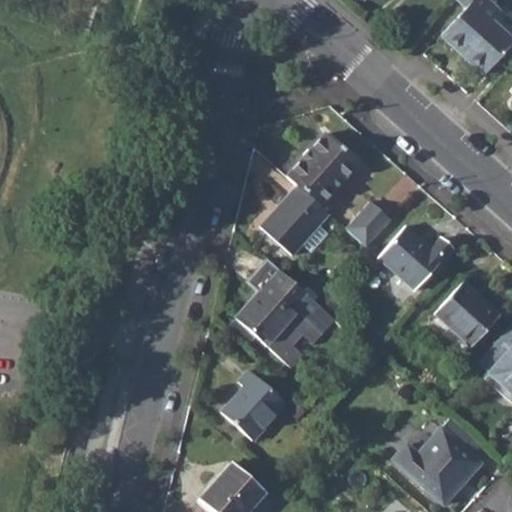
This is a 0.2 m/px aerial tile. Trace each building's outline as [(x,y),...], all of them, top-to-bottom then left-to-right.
[(442,37),(486,75),(511,45),(511,37),(493,20),(501,11),(489,0),(459,0),(468,8),(442,37)] [(299,187),(322,207),(358,164),(324,135),(288,178),(299,187)] [(262,228),(293,256),(330,215),(322,207),(299,187),(262,228)] [(345,228),(366,247),(391,219),(370,201),(345,228)] [(377,257),(415,291),(453,248),(441,238),(431,249),(405,226),(377,257)] [(236,318),(292,367),(304,355),(292,345),(303,333),(315,343),(334,320),(267,261),(247,283),(258,293),(236,318)] [(435,314),(472,348),(500,316),(463,284),(435,314)] [(511,326),(479,363),(489,375),(511,394),(511,326)] [(220,414),(252,442),(286,405),(249,372),(238,384),(243,388),(220,414)] [(390,460),(441,505),(478,464),(469,456),(447,437),(457,426),(448,418),(415,455),(403,445),(390,460)] [(447,437),(469,456),(478,445),(457,426),(447,437)] [(198,501),(209,511),(248,511),(265,494),(231,464),(198,501)]
